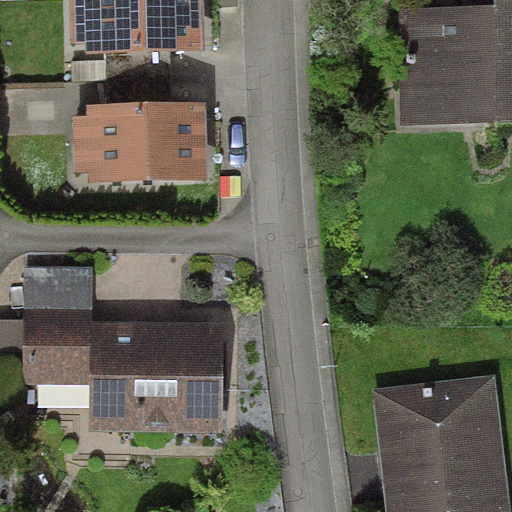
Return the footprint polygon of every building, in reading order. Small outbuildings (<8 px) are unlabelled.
[(203,0),(68,0),(70,44),(84,44),(84,53),(104,53),(169,51),(205,50),(203,0)] [(511,0),(463,0),(464,5),(397,7),(399,125),(511,122),(511,0)] [(171,104),(169,51),(104,53),(105,105),(171,104)] [(105,105),(87,105),(87,117),(73,117),(74,171),(87,171),(88,182),(207,180),(206,103),(171,104),(105,105)] [(91,321),(92,267),(24,267),(23,384),(90,385),(90,373),(91,321)] [(221,431),(223,323),(91,321),(90,373),(90,385),(89,429),(221,431)] [(510,511),(495,375),(372,389),(386,511),(510,511)]
